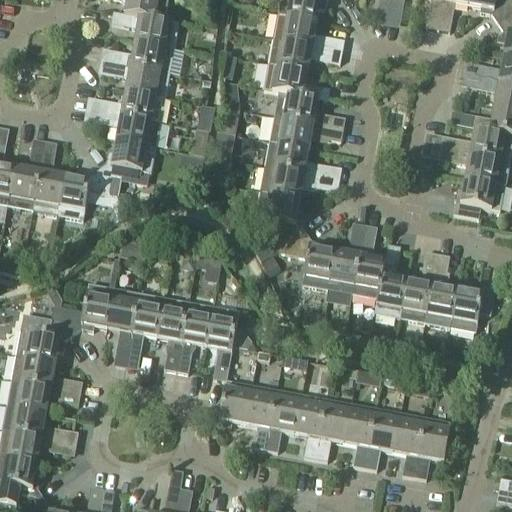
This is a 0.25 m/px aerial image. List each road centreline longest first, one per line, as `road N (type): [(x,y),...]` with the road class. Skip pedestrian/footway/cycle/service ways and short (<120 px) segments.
road 1 (residential): [(405,226),(365,202),(370,62),(385,53),(437,66),(442,82),(422,107),(413,152),(421,192)]
road 2 (residential): [(179,460),(187,408),(111,395),(96,459),(108,469),(154,471)]
road 3 (residential): [(179,460),(239,489),(345,511)]
road 4 (residential): [(467,511),(511,350)]
road 5 (residential): [(0,109),(44,118),(59,113),(75,49),(70,34)]
